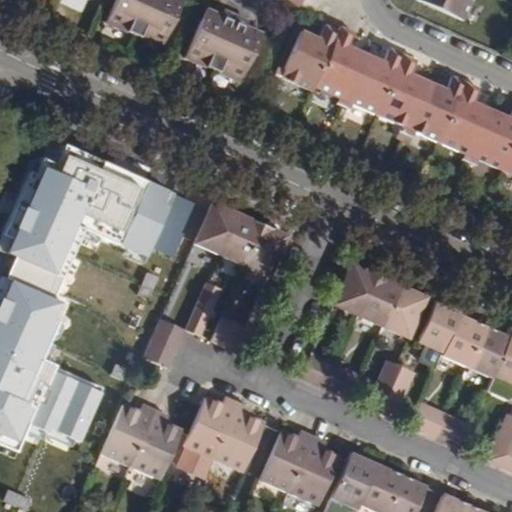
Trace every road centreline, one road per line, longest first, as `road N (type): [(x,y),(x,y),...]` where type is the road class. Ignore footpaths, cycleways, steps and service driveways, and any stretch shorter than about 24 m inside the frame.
road 1 (tertiary): [(333,200),(0,54)]
road 2 (residential): [(255,380),(511,493)]
road 3 (residential): [(333,200),(255,380)]
road 4 (tertiary): [(511,278),(333,200)]
road 5 (residential): [(373,0),(387,24),(511,80)]
road 6 (unknown): [(284,392),(231,511)]
